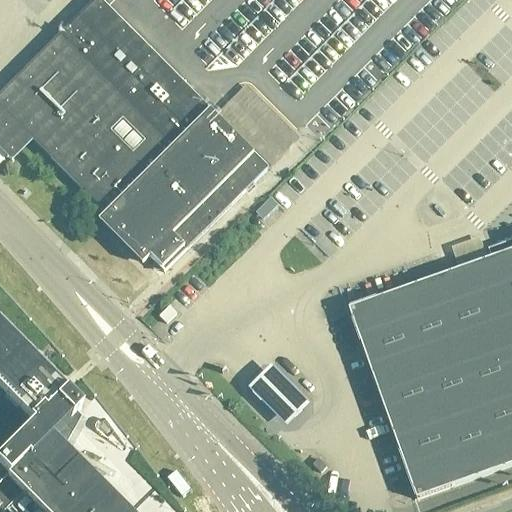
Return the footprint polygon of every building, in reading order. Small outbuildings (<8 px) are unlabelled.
[(269,169),(99,0),(95,0),(64,31),(62,29),(58,33),(60,35),(0,94),(0,109),(28,137),(33,142),(106,216),(100,222),(143,266),(150,259),(164,273),(165,273),(165,272),(269,169)] [(102,236),(85,252),(128,294),(144,277),(102,236)] [(349,310),(417,501),(511,466),(511,241),(488,250),(492,259),(349,310)] [(166,324),(177,314),(170,307),(159,317),(166,324)] [(80,409),(0,328),(0,511),(125,511),(58,444),(71,421),(70,420),(80,409)] [(270,370),(248,391),(285,429),(307,408),(270,370)] [(109,431),(102,424),(98,428),(105,435),(109,431)] [(326,468),(318,460),(313,466),(321,474),(326,468)]
